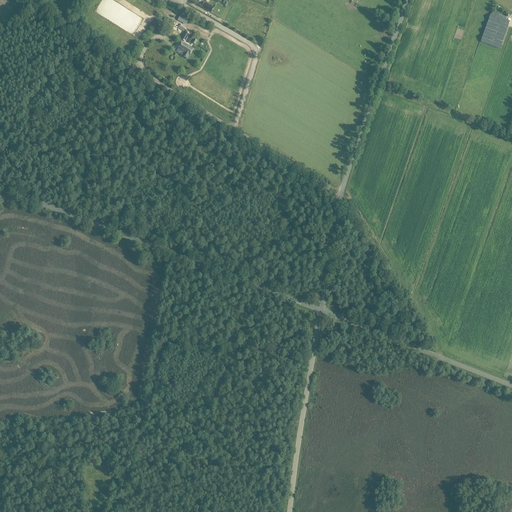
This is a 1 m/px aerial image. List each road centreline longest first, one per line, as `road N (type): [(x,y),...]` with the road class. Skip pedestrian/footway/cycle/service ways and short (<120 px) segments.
road 1 (track): [(37,0),(74,34),(340,193)]
road 2 (unclassified): [(321,310),(38,202),(0,196)]
road 3 (unclassified): [(321,310),(340,193),(407,0)]
road 4 (unclassified): [(511,385),(321,310)]
road 5 (unclassified): [(289,511),(321,310)]
road 6 (track): [(172,253),(139,398),(94,414)]
road 7 (track): [(443,358),(340,197)]
road 8 (track): [(234,130),(255,52),(183,0)]
